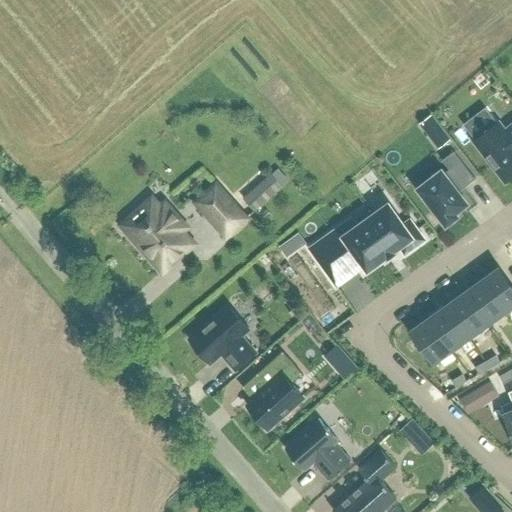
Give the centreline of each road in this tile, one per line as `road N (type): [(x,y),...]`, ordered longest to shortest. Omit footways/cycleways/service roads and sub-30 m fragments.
road 1 (residential): [(276,511),(78,283)]
road 2 (residential): [(358,331),(511,476)]
road 3 (residential): [(511,217),(358,331)]
